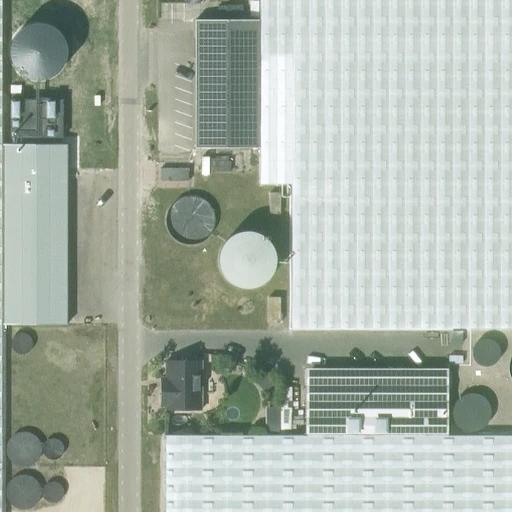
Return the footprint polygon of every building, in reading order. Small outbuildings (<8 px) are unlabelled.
[(511,328),(511,0),(259,0),(259,20),(259,147),(259,183),(291,183),(290,328),(511,328)] [(259,147),(259,20),(195,19),(194,147),(259,147)] [(10,50),(10,51),(10,53),(10,55),(10,56),(10,58),(11,59),(11,61),(12,62),(13,64),(13,65),(14,67),(15,68),(16,69),(17,70),(18,72),(20,73),(21,74),(22,75),(24,75),(25,76),(27,77),(28,77),(30,78),(31,78),(33,79),(34,79),(36,79),(38,79),(39,79),(41,79),(43,78),(44,78),(46,78),(47,77),(49,77),(50,76),(52,75),(53,74),(54,73),(56,72),(57,71),(58,70),(59,69),(60,68),(61,66),(62,65),(63,63),(63,62),(64,60),(64,59),(65,57),(65,56),(65,54),(65,52),(65,51),(65,49),(65,48),(65,46),(65,44),(64,43),(64,41),(63,40),(62,38),(62,37),(61,36),(60,34),(59,33),(58,32),(56,31),(55,30),(54,29),(53,28),(51,27),(50,26),(48,25),(47,25),(45,24),(44,24),(42,24),(40,23),(39,23),(37,23),(36,23),(34,23),(32,24),(31,24),(29,24),(28,25),(26,26),(25,26),(23,27),(22,28),(21,29),(19,30),(18,31),(17,32),(16,33),(15,35),(14,36),(13,37),(12,39),(12,40),(11,42),(11,43),(10,45),(10,46),(10,48),(10,50)] [(10,99),(10,137),(62,137),(62,99),(10,99)] [(66,144),(2,144),(2,324),(66,324),(66,144)] [(160,181),(188,181),(188,169),(160,168),(160,181)] [(269,213),(280,213),(280,192),(269,192),(269,213)] [(266,297),(266,323),(279,323),(279,297),(266,297)] [(165,406),(165,409),(201,409),(201,361),(165,361),(165,377),(161,377),(161,406),(165,406)] [(305,368),(305,435),(447,434),(447,368),(305,368)] [(266,375),(256,384),(264,392),(274,384),(266,375)] [(511,511),(511,434),(447,434),(305,435),(165,434),(165,511),(511,511)]
